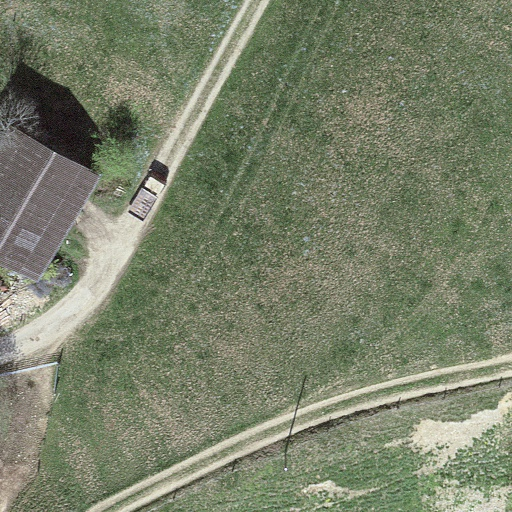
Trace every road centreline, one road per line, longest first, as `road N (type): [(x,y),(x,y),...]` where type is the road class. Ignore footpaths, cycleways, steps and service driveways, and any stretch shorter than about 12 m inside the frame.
road 1 (track): [(258,0),(95,286),(67,312),(0,348)]
road 2 (track): [(101,511),(329,407),(511,366)]
